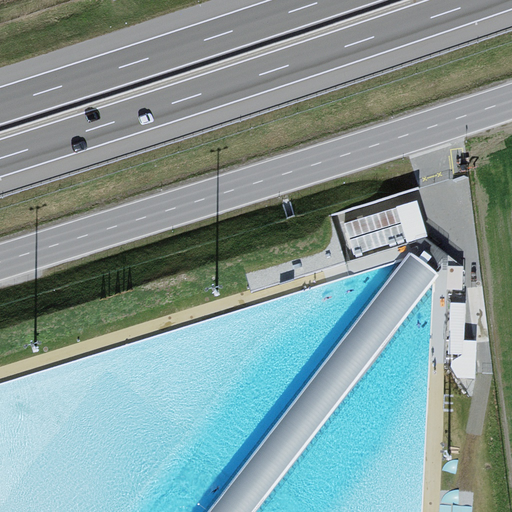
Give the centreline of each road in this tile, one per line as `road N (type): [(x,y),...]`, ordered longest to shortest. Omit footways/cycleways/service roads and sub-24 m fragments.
road 1 (tertiary): [(0,264),(511,101)]
road 2 (motorway): [(0,158),(485,0)]
road 3 (motorway): [(321,0),(0,104)]
road 4 (unknown): [(432,192),(499,511)]
road 5 (unknown): [(366,212),(424,511)]
road 6 (unknown): [(283,236),(336,511)]
road 7 (unknown): [(197,261),(248,511)]
road 8 (unknown): [(104,288),(152,511)]
